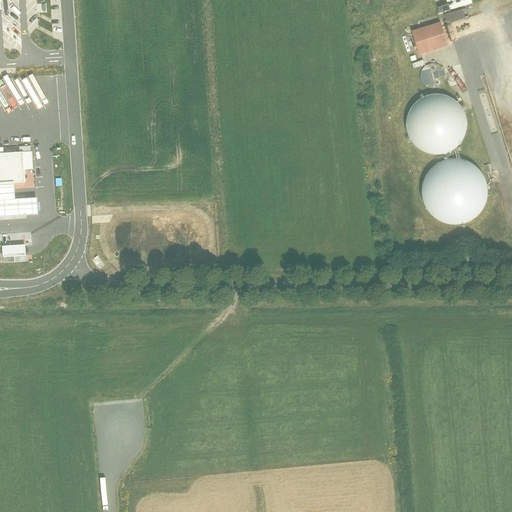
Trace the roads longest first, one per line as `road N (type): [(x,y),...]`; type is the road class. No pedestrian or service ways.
road 1 (unclassified): [(69,264),(112,286),(511,283)]
road 2 (unclassified): [(69,264),(78,206),(66,0)]
